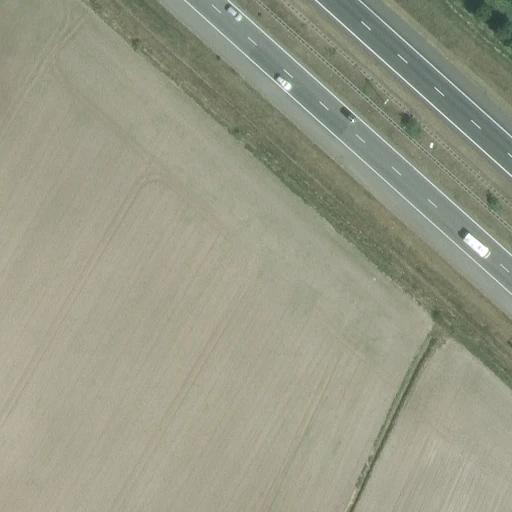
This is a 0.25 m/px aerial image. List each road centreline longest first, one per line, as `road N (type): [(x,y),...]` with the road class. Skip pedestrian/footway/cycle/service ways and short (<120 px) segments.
road 1 (motorway): [(211,0),(511,268)]
road 2 (motorway): [(511,153),(340,0)]
